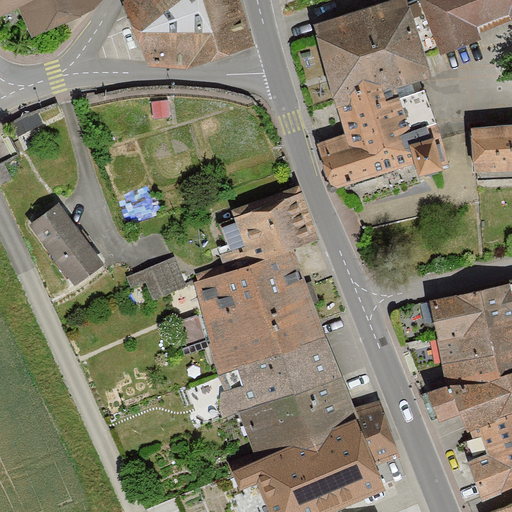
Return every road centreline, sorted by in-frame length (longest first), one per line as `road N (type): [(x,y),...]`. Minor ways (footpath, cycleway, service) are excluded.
road 1 (unclassified): [(138,511),(0,211)]
road 2 (residential): [(286,90),(135,73),(57,77)]
road 3 (tertiary): [(286,90),(363,306)]
road 4 (tertiary): [(363,306),(449,511)]
road 5 (unclassified): [(511,263),(363,306)]
